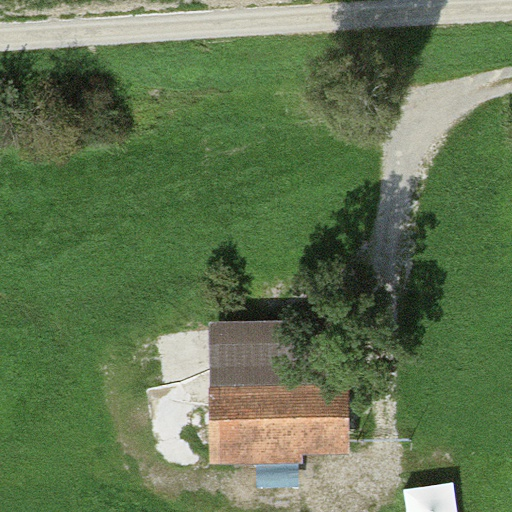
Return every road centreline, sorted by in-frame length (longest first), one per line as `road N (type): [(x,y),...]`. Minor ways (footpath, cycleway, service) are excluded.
road 1 (track): [(511,86),(470,92),(422,117),(399,174),(393,442),(373,500),(306,508),(204,501)]
road 2 (track): [(511,8),(0,39)]
